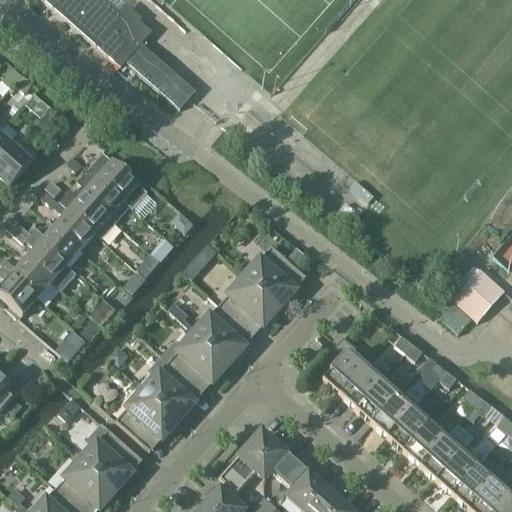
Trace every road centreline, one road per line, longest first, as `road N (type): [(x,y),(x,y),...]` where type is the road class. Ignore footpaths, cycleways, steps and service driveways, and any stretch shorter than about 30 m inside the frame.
road 1 (unclassified): [(511,365),(488,347),(459,357),(0,3)]
road 2 (residential): [(407,511),(284,402),(263,396)]
road 3 (residential): [(140,511),(245,397),(263,396)]
road 4 (residential): [(263,396),(265,374),(333,295)]
